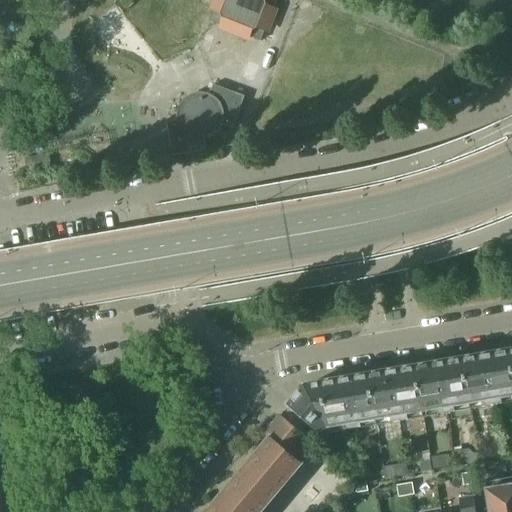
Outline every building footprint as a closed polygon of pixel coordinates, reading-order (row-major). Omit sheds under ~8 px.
[(260,42),(276,0),(217,0),(209,22),(260,42)] [(206,34),(200,50),(208,53),(214,37),(206,34)] [(248,61),(242,77),(250,81),(257,64),(248,61)] [(176,116),(176,119),(177,122),(166,123),(172,157),(205,151),(204,141),(206,140),(209,139),(212,138),(214,136),(216,134),(218,132),(220,130),(221,128),(222,125),(232,129),(244,97),(212,85),(209,95),(206,94),(203,94),(201,93),(198,94),(195,94),(192,95),(190,96),(187,97),(185,99),(183,101),(181,103),(179,105),(178,108),(177,110),(177,113),(176,116)] [(479,156),(476,158),(472,159),(474,166),(491,210),(494,217),(495,217),(496,216),(497,216),(498,216),(499,215),(500,215),(504,213),(507,211),(510,210),(511,209),(511,157),(509,151),(506,145),(502,146),(498,148),(495,150),(491,151),(487,153),(483,155),(479,156)] [(48,154),(24,159),(26,172),(51,167),(48,154)] [(58,169),(74,166),(73,159),(57,162),(58,169)] [(445,169),(441,170),(437,171),(439,179),(453,224),(455,232),(456,231),(457,231),(459,230),(460,230),(461,230),(463,229),(464,229),(465,228),(467,228),(470,227),(473,226),(476,224),(479,223),(482,222),(485,221),(488,220),(491,219),(494,217),(491,210),(474,166),(472,159),(468,161),(464,162),(460,164),(457,165),(453,166),(449,168),(445,169)] [(407,180),(403,181),(398,183),(400,190),(408,237),(410,244),(415,243),(420,241),(425,240),(430,239),(435,238),(440,236),(445,235),(450,233),(455,232),(453,224),(439,179),(437,171),(433,173),(429,174),(424,175),(420,177),(416,178),(411,179),(407,180)] [(368,190),(364,190),(360,191),(361,200),(370,247),(371,251),(373,251),(376,250),(378,250),(381,249),(383,249),(385,248),(388,248),(390,247),(393,247),(397,246),(402,245),(403,245),(404,245),(405,245),(406,244),(407,244),(408,244),(409,244),(410,244),(408,237),(400,190),(398,183),(394,184),(390,185),(385,186),(381,187),(377,188),(373,189),(368,190)] [(328,197),(281,205),(283,214),(291,261),(292,265),(357,254),(359,253),(360,253),(365,252),(371,251),(370,247),(361,200),(360,191),(356,192),(353,193),(349,193),(346,194),(342,195),(339,195),(335,196),(332,197),(328,197)] [(227,277),(292,265),(291,261),(283,214),(281,205),(168,224),(170,233),(173,252),(175,263),(178,280),(179,286),(197,282),(227,277)] [(128,233),(82,242),(83,248),(91,295),(92,301),(153,291),(152,285),(143,238),(142,231),(141,231),(128,233)] [(91,295),(83,248),(82,242),(56,246),(66,306),(74,305),(86,302),(92,301),(91,295)] [(511,365),(510,352),(486,357),(495,406),(511,403),(511,365)] [(486,357),(476,358),(473,356),(462,358),(471,410),(495,406),(486,357)] [(451,360),(448,363),(440,364),(448,414),(471,410),(462,358),(451,360)] [(440,364),(416,369),(424,418),(448,414),(440,364)] [(392,373),(393,377),(400,422),(424,418),(416,369),(392,373)] [(400,422),(393,377),(392,373),(382,374),(379,372),(368,374),(376,426),(400,422)] [(357,376),(354,379),(345,381),(352,430),(376,426),(368,374),(357,376)] [(345,381),(324,384),(332,433),(352,430),(345,381)] [(304,388),(289,406),(303,418),(322,434),(332,433),(324,384),(304,388)] [(261,511),(302,465),(295,459),(310,442),(295,428),(303,418),(289,406),(264,435),(269,439),(207,511),(261,511)] [(502,452),(501,446),(492,448),(494,460),(503,458),(502,452)] [(477,463),(476,453),(473,453),(469,450),(454,452),(457,466),(477,463)] [(511,450),(502,452),(503,458),(511,456),(511,450)] [(428,470),(426,461),(409,463),(410,473),(428,470)] [(360,476),(358,467),(344,469),(359,482),(361,482),(360,476)] [(511,511),(511,477),(484,482),(489,511),(511,511)] [(475,511),(473,498),(457,501),(459,511),(475,511)]
